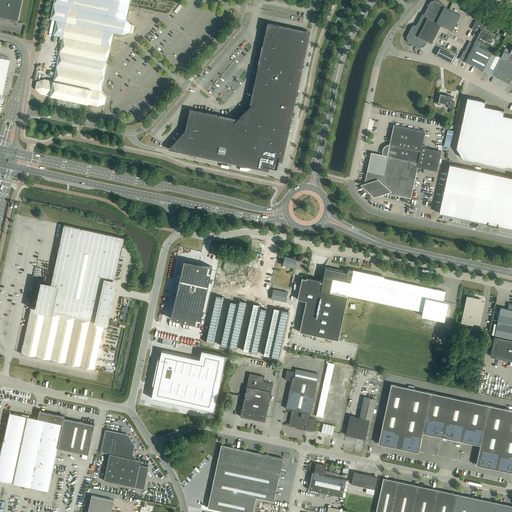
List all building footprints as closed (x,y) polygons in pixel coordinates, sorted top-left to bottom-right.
[(0,0),(0,17),(7,19),(18,21),(22,0),(0,0)] [(129,0),(54,0),(50,19),(56,20),(53,35),(63,37),(53,81),(44,79),(37,81),(35,89),(41,94),(43,95),(47,96),(54,97),(56,98),(82,103),(84,103),(91,105),(95,106),(97,106),(104,104),(106,96),(101,91),(104,75),(113,33),(122,35),(130,32),(131,29),(131,25),(126,19),(129,6),(129,0)] [(416,44),(419,45),(422,44),(425,40),(431,43),(441,25),(452,31),(460,15),(438,4),(435,2),(432,3),(426,16),(423,16),(418,26),(413,28),(409,37),(410,41),(416,44)] [(479,33),(477,36),(478,37),(474,44),(469,41),(460,59),(482,71),(492,53),(479,46),(483,39),(488,42),(490,40),(491,40),(493,36),(483,31),(486,26),(476,21),(472,29),(479,33)] [(168,149),(244,166),(268,171),(269,167),(276,168),(278,161),(282,162),(310,32),(308,31),(267,23),(251,97),(249,107),(237,119),(190,109),(185,130),(169,148),(168,149)] [(505,37),(508,29),(502,26),(500,30),(502,31),(500,35),(505,37)] [(511,54),(511,55),(511,56),(511,55),(511,47),(511,51),(505,48),(500,57),(506,60),(509,53),(511,54)] [(436,54),(436,55),(451,63),(451,62),(454,56),(455,56),(440,48),(439,49),(436,54)] [(0,102),(1,100),(2,96),(10,60),(8,60),(8,58),(0,54),(0,102)] [(491,75),(509,84),(511,78),(511,63),(506,60),(500,57),(491,75)] [(448,104),(447,108),(453,109),(455,102),(450,101),(451,96),(448,95),(447,96),(440,94),(439,99),(437,99),(436,104),(440,105),(441,103),(448,104)] [(456,148),(463,159),(464,159),(507,168),(507,166),(511,167),(511,117),(503,115),(504,110),(503,110),(484,106),(485,101),(467,97),(456,148)] [(374,195),(383,192),(410,198),(416,172),(418,172),(420,170),(421,168),(437,171),(441,151),(421,147),(425,132),(424,131),(424,130),(421,129),(421,131),(393,125),(389,145),(387,149),(384,150),(385,152),(383,155),(371,153),(363,188),(367,189),(374,195)] [(447,129),(445,143),(451,144),(454,130),(447,129)] [(511,177),(449,164),(439,213),(487,224),(487,225),(497,227),(498,226),(511,228),(511,177)] [(31,308),(21,353),(36,357),(51,360),(65,363),(80,366),(95,369),(104,324),(114,282),(123,238),(64,225),(51,286),(46,285),(43,284),(43,287),(38,309),(30,307),(30,308),(31,308)] [(283,265),(295,267),(296,259),(285,257),(283,262),(283,263),(283,265)] [(179,279),(171,319),(199,325),(212,267),(197,263),(197,265),(185,262),(181,280),(179,279)] [(325,268),(323,281),(306,277),(306,279),(302,278),(297,299),(306,301),(299,332),(338,340),(348,296),(422,312),(421,316),(444,321),(448,303),(443,302),(445,291),(441,290),(384,278),(384,276),(353,269),(352,271),(348,270),(347,273),(325,268)] [(271,299),(286,302),(288,292),(273,289),(271,299)] [(474,299),(474,298),(467,296),(461,323),(466,324),(467,322),(479,325),(484,302),(474,299)] [(511,303),(509,303),(508,309),(500,307),(490,356),(511,360),(511,303)] [(154,385),(151,398),(214,412),(226,355),(201,350),(200,359),(161,350),(159,360),(158,360),(157,360),(158,361),(153,384),(152,384),(152,385),(154,385)] [(292,410),(289,425),(297,427),(297,428),(313,431),(316,419),(309,418),(311,410),(317,382),(294,377),(295,372),(287,370),(285,380),(292,381),(286,404),(285,409),(292,410)] [(263,382),(264,377),(249,373),(240,416),(265,422),(273,384),(263,382)] [(476,465),(511,472),(511,410),(391,384),(378,443),(418,452),(422,432),(480,445),(476,465)] [(360,417),(371,419),(376,399),(364,397),(360,417)] [(11,412),(9,412),(2,448),(1,448),(1,452),(0,456),(0,480),(5,482),(48,491),(58,448),(88,455),(95,425),(84,423),(64,418),(65,416),(39,411),(38,419),(35,418),(11,413),(11,412)] [(345,435),(365,439),(369,420),(350,415),(345,435)] [(321,433),(333,436),(335,426),(323,423),(321,433)] [(109,454),(104,480),(144,489),(149,467),(140,465),(141,460),(136,459),(133,454),(135,445),(128,435),(106,430),(101,452),(109,454)] [(208,508),(227,511),(252,511),(256,497),(274,501),(283,458),(221,445),(208,508)] [(309,489),(342,496),(346,479),(324,474),(326,466),(316,463),(314,472),(312,472),(309,489)] [(366,493),(373,495),(377,477),(354,472),(351,484),(367,488),(366,493)] [(511,511),(511,505),(504,504),(383,478),(375,511),(511,511)] [(87,511),(111,511),(114,500),(92,495),(87,511)]
